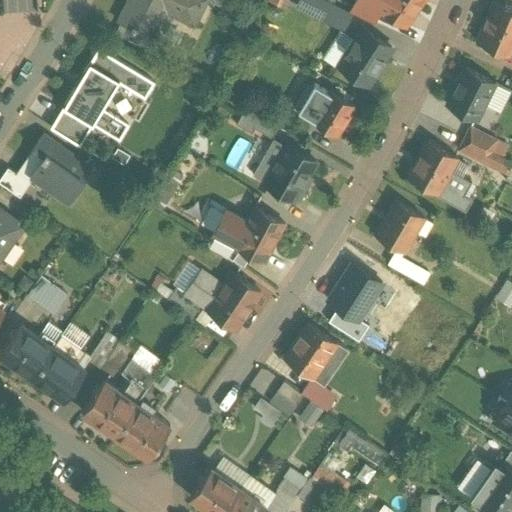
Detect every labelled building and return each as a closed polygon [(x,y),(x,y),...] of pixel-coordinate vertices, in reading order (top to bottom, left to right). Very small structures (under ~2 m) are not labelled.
[(129,0),(118,22),(132,29),(131,30),(135,32),(136,29),(153,38),(166,12),(194,26),(206,0),(129,0)] [(357,0),(351,13),(354,15),(373,23),(380,8),(406,26),(424,0),(357,0)] [(351,13),(326,1),(319,15),(347,29),(354,15),(351,13)] [(511,48),(511,9),(494,2),(477,42),(509,56),(511,48)] [(391,48),(363,30),(340,65),(368,84),(391,48)] [(99,48),(63,107),(93,124),(93,123),(120,140),(129,124),(102,108),(118,81),(127,87),(125,91),(130,94),(133,90),(145,98),(155,82),(99,48)] [(495,83),(466,68),(447,105),(477,120),(495,83)] [(355,106),(330,91),(328,93),(315,85),(298,112),(337,136),(355,106)] [(93,124),(63,107),(51,127),(80,146),(93,124)] [(260,117),(246,109),(236,125),(252,134),(255,129),(254,128),(253,128),(260,117)] [(279,128),(260,117),(254,128),(255,129),(272,139),(279,128)] [(497,141),(470,127),(464,139),(491,153),(497,141)] [(84,163),(44,134),(34,149),(17,174),(28,182),(32,177),(69,202),(85,179),(79,175),(87,163),(85,161),(84,163)] [(491,153),(464,139),(458,150),(486,164),(491,153)] [(457,158),(427,141),(407,178),(436,194),(435,196),(466,212),(472,200),(464,196),(472,182),(450,171),(457,158)] [(317,162),(286,145),(283,150),(265,181),(264,183),(294,200),(295,199),(298,200),(311,177),(309,176),(317,162)] [(278,147),(267,151),(254,174),(253,173),(253,175),(254,175),(265,181),(283,150),(278,147)] [(105,161),(93,153),(89,158),(93,161),(93,162),(100,167),(105,161)] [(17,174),(8,168),(0,179),(0,183),(20,197),(30,183),(28,182),(17,174)] [(174,170),(152,205),(161,211),(182,176),(174,170)] [(395,200),(374,235),(404,253),(425,217),(395,200)] [(284,224),(255,208),(247,221),(227,210),(214,234),(215,234),(251,255),(264,262),(284,224)] [(0,211),(0,250),(25,226),(2,210),(1,212),(0,211)] [(251,255),(215,234),(209,244),(243,267),(251,255)] [(423,270),(395,253),(388,265),(392,267),(416,281),(423,270)] [(353,263),(328,301),(356,320),(382,281),(353,263)] [(261,293),(232,273),(223,286),(202,271),(187,293),(205,306),(204,307),(236,329),(261,293)] [(68,296),(40,276),(28,295),(55,314),(68,296)] [(511,279),(508,277),(495,296),(511,306),(511,304),(511,279)] [(187,293),(178,287),(169,301),(195,320),(204,307),(205,306),(187,293)] [(369,331),(339,312),(332,324),(362,343),(369,331)] [(308,323),(284,358),(313,378),(337,343),(308,323)] [(53,347),(20,324),(0,353),(0,354),(32,377),(53,347)] [(91,355),(88,359),(89,360),(100,368),(114,347),(119,341),(107,332),(91,355)] [(62,335),(53,347),(32,377),(65,400),(86,370),(84,368),(89,360),(88,359),(91,355),(62,335)] [(114,347),(100,368),(112,376),(127,356),(114,347)] [(156,376),(131,359),(122,373),(131,379),(122,392),(137,403),(156,376)] [(122,392),(105,380),(82,412),(115,435),(137,403),(122,392)] [(303,395),(284,382),(277,391),(296,405),(303,395)] [(335,400),(309,382),(301,393),(327,411),(335,400)] [(170,426),(137,403),(115,435),(148,458),(170,426)] [(377,465),(386,451),(350,427),(341,441),(377,465)] [(506,448),(483,433),(475,444),(498,459),(506,448)] [(507,511),(511,507),(511,470),(502,464),(486,488),(483,486),(474,500),(491,511),(507,511)] [(223,511),(240,488),(212,469),(190,497),(212,511),(223,511)] [(321,486),(310,478),(301,490),(297,495),(321,511),(334,494),(322,485),(321,486)] [(265,506),(265,507),(272,511),(285,511),(297,495),(301,490),(285,479),(265,506)] [(265,506),(240,488),(223,511),(261,511),(265,507),(265,506)]
